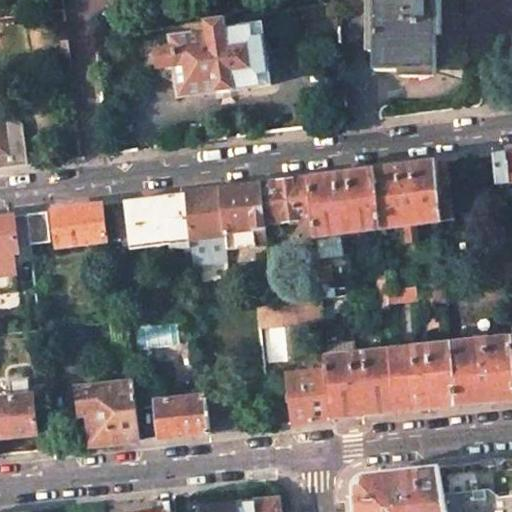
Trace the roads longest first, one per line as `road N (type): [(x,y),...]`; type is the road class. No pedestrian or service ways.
road 1 (residential): [(511,129),(0,194)]
road 2 (residential): [(0,486),(322,453)]
road 3 (residential): [(322,453),(511,432)]
